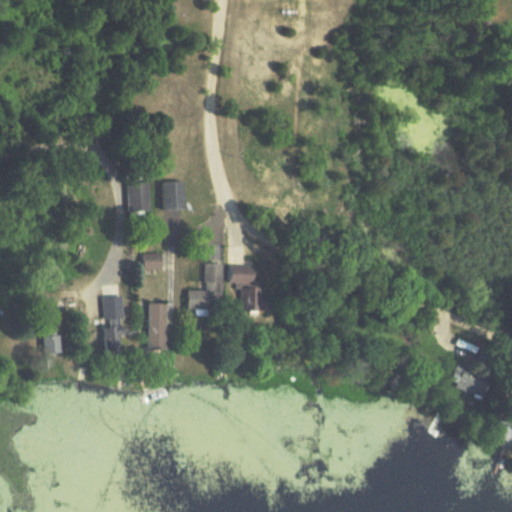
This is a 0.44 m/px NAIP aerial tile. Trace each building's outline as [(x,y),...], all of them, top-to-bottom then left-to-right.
[(150,182),(126,182),(126,212),(150,212),(150,182)] [(182,182),(158,182),(158,210),(182,210),(182,182)] [(156,272),(156,254),(136,254),(136,272),(156,272)] [(219,264),(202,264),(201,291),(183,291),(183,310),(219,310),(219,264)] [(236,311),(256,311),(256,283),(251,283),(251,266),(223,266),(223,285),(236,285),(236,311)] [(121,297),(99,297),(101,325),(100,325),(101,353),(118,352),(117,335),(122,334),(121,297)] [(161,352),(161,304),(142,304),(142,352),(161,352)] [(52,354),(50,317),(32,317),(34,355),(52,354)] [(487,379),(452,365),(445,384),(479,398),(487,379)] [(509,425),(491,420),(486,438),(504,443),(509,425)]
